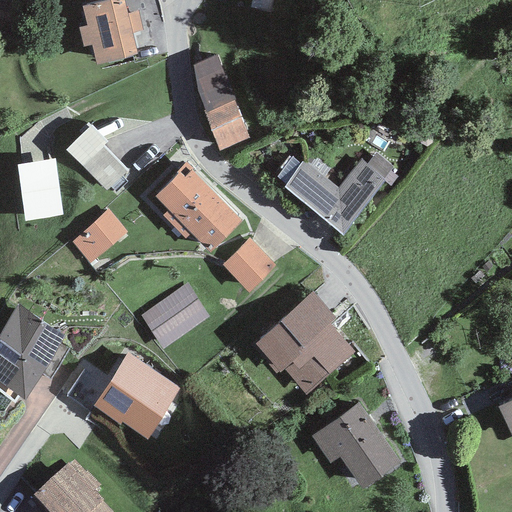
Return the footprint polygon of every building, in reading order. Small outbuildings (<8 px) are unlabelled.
[(127,14),(123,0),(105,0),(81,6),(86,26),(78,28),(83,48),(91,46),(96,65),(137,54),(132,34),(127,14)] [(138,11),(127,14),(132,34),(143,31),(138,11)] [(235,100),(216,55),(193,65),(197,93),(206,113),(233,101),(235,100)] [(249,139),(233,101),(206,113),(203,114),(219,151),(249,139)] [(90,125),(65,150),(106,191),(127,170),(103,146),(107,142),(90,125)] [(366,164),(383,179),(390,171),(393,168),(376,153),(366,164)] [(277,178),(285,185),(300,164),(291,157),(277,178)] [(62,215),(54,159),(17,164),(25,221),(62,215)] [(366,164),(360,159),(337,188),(342,236),(385,181),(383,179),(366,164)] [(285,185),(284,187),(342,236),(337,188),(302,161),(300,164),(285,185)] [(207,252),(230,231),(240,221),(185,163),(175,172),(178,175),(154,197),(168,211),(162,216),(184,240),(190,235),(207,252)] [(390,171),(383,179),(385,181),(390,185),(398,178),(390,171)] [(70,241),(89,264),(127,232),(108,210),(70,241)] [(277,267),(250,238),(222,265),(249,293),(277,267)] [(209,315),(186,283),(141,316),(164,348),(209,315)] [(255,344),(272,363),(269,366),(277,375),(282,370),(306,396),(355,351),(329,323),(335,318),(313,291),(255,344)] [(25,400),(64,336),(16,306),(0,331),(0,392),(14,402),(19,396),(25,400)] [(127,353),(95,404),(93,407),(120,426),(122,423),(145,440),(180,389),(127,353)] [(511,400),(497,407),(511,438),(511,400)] [(330,464),(340,457),(362,490),(400,464),(358,403),(311,436),(330,464)] [(112,511),(101,501),(103,500),(94,490),(98,487),(73,459),(33,494),(48,511),(112,511)]
